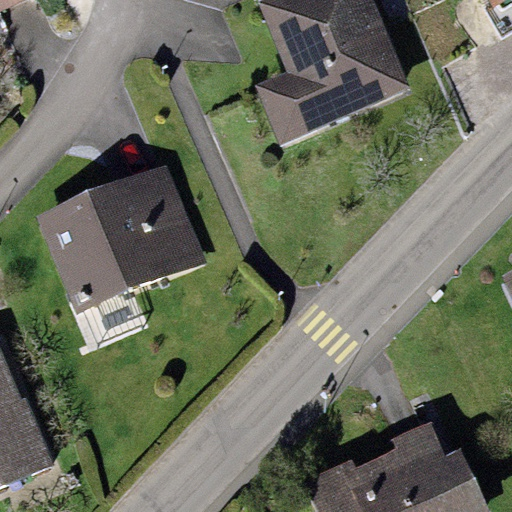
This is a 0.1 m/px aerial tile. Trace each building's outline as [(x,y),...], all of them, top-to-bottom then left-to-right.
[(410,89),(372,0),(259,0),(256,2),(286,72),(255,85),(280,144),(410,89)] [(165,163),(37,216),(77,314),(206,261),(165,163)] [(511,269),(499,275),(511,303),(511,269)] [(0,350),(0,484),(51,464),(24,398),(20,400),(0,350)] [(350,458),(302,481),(316,511),(490,511),(460,448),(445,455),(429,421),(390,439),(394,449),(355,468),(350,458)]
